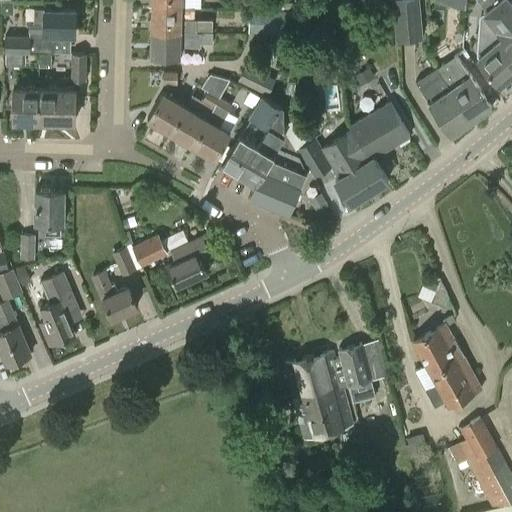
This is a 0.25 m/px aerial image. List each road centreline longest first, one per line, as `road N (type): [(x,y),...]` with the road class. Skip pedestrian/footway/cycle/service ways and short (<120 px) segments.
road 1 (unclassified): [(0,410),(290,278)]
road 2 (unclassified): [(290,278),(332,256),(511,118)]
road 3 (residential): [(113,152),(115,0)]
road 4 (residential): [(196,188),(256,214),(290,278)]
